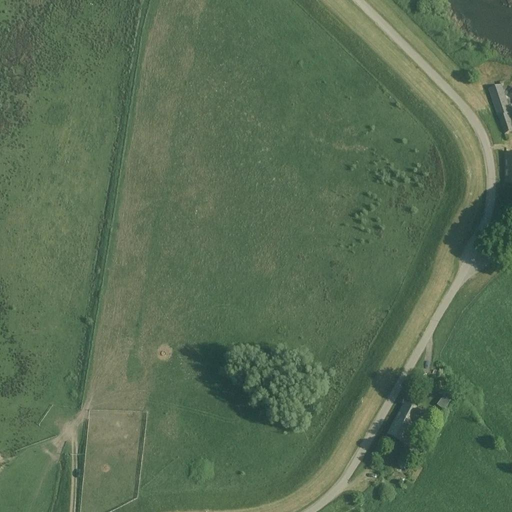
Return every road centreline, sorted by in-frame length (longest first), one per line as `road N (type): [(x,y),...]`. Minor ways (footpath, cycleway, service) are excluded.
road 1 (unclassified): [(466,262),(488,213),(492,178),(480,130),(357,0)]
road 2 (unclassified): [(310,511),(351,469),(466,262)]
